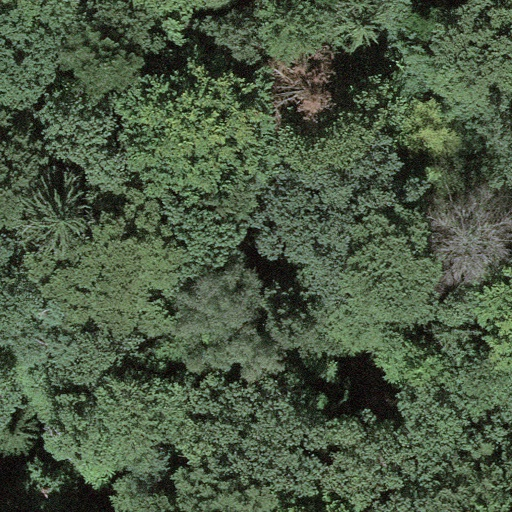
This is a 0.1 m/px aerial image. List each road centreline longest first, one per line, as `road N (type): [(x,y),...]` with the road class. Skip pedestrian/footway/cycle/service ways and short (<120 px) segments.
road 1 (track): [(166,0),(303,222),(405,511)]
road 2 (track): [(457,511),(511,396)]
